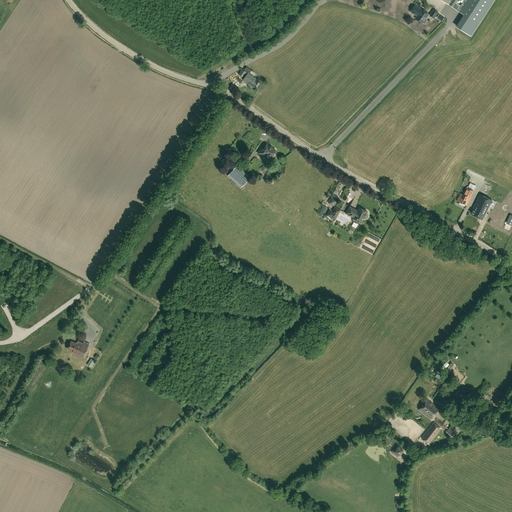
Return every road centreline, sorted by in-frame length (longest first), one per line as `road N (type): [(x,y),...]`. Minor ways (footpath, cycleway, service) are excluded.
road 1 (unclassified): [(511,269),(488,246),(347,173),(226,91)]
road 2 (unclassified): [(79,308),(226,91)]
road 3 (unclassified): [(210,86),(116,44),(67,0)]
road 4 (unclassified): [(210,86),(279,45),(320,0)]
